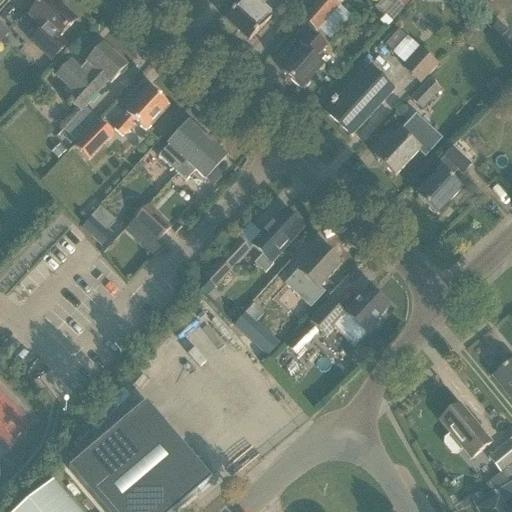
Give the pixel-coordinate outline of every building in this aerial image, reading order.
[(51,62),(66,47),(58,40),(75,22),(51,0),(44,0),(28,18),(42,30),(30,43),(51,62)] [(262,23),(270,15),(253,0),(228,0),(226,3),(234,10),(224,21),(248,42),(264,25),(262,23)] [(331,0),(320,0),(302,20),(316,32),(320,28),(332,39),(352,18),(339,7),(331,0)] [(327,49),(310,34),(299,46),(302,49),(281,73),(300,91),(302,89),(303,91),(310,84),(308,82),(322,66),(316,60),(327,49)] [(406,40),(392,55),(405,66),(402,68),(420,85),(436,67),(419,51),(406,40)] [(102,47),(86,64),(87,64),(79,72),(69,63),(56,77),(67,88),(60,95),(69,103),(67,105),(70,107),(71,105),(79,113),(63,131),(77,144),(98,122),(84,109),(100,91),(99,90),(107,82),(110,85),(126,68),(102,47)] [(21,59),(8,73),(24,89),(37,75),(21,59)] [(366,118),(374,110),(375,111),(393,92),(368,69),(336,103),(334,102),(331,105),(333,107),(326,115),(351,138),(368,120),(366,118)] [(410,100),(422,111),(441,91),(429,80),(410,100)] [(149,90),(126,115),(127,116),(113,130),(121,138),(135,124),(145,133),(169,107),(149,90)] [(441,140),(415,116),(375,159),(395,178),(418,153),(424,158),(441,140)] [(74,149),(88,163),(113,137),(99,123),(74,149)] [(186,164),(186,165),(207,142),(188,125),(167,147),(186,164)] [(186,165),(186,164),(176,175),(185,183),(187,180),(194,172),(205,182),(213,189),(227,173),(219,166),(225,159),(207,142),(186,165)] [(453,150),(444,159),(436,168),(440,173),(417,198),(436,217),(437,216),(438,216),(439,215),(438,215),(447,205),(448,205),(449,204),(448,204),(461,190),(449,180),(457,172),(461,176),(470,167),(453,150)] [(138,217),(138,218),(134,222),(159,244),(170,230),(158,219),(146,208),(138,217)] [(280,254),(302,231),(303,230),(282,211),(282,212),(282,213),(260,236),(259,237),(251,247),(262,257),(254,266),(265,275),(273,266),(271,264),(280,255),(280,256),(281,255),(280,254)] [(112,237),(93,219),(82,231),(101,248),(112,237)] [(238,242),(195,289),(205,299),(249,252),(238,242)] [(319,289),(340,266),(341,265),(321,246),(320,247),(320,248),(299,271),(298,271),(297,272),(318,291),(319,290),(319,289)] [(377,324),(375,323),(388,308),(369,290),(345,316),(329,302),(309,324),(326,339),(337,327),(348,337),(356,327),(366,336),(377,324)] [(298,337),(307,346),(318,335),(308,326),(298,337)] [(245,335),(260,348),(267,341),(252,328),(245,335)] [(511,362),(492,378),(511,402),(511,362)] [(145,405),(68,471),(102,511),(175,511),(211,482),(145,405)] [(450,436),(444,440),(444,446),(451,455),(456,455),(462,450),(471,462),(492,445),(459,406),(439,422),(450,436)] [(488,460),(501,476),(511,467),(511,444),(510,441),(488,460)] [(76,511),(52,483),(17,511),(76,511)] [(505,511),(498,498),(477,511),(505,511)]
